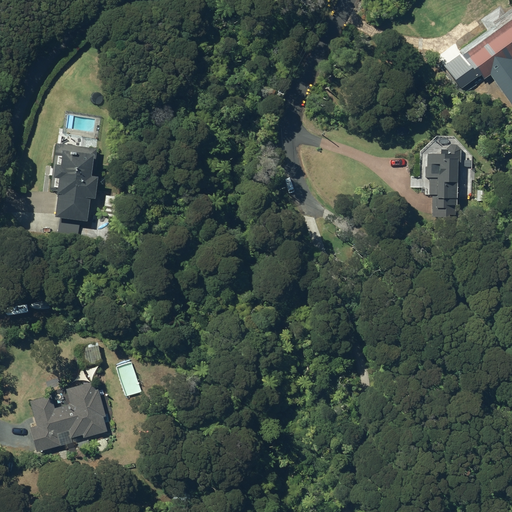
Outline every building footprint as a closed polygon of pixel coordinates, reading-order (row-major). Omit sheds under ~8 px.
[(480,72),(486,80),(511,60),(511,21),(464,57),(477,74),(480,72)] [(432,217),(455,218),(455,206),(458,206),(460,160),(461,160),(462,150),(458,146),(453,146),(450,148),(450,151),(443,151),(443,155),(431,154),(430,167),(428,167),(427,178),(431,178),(430,195),(434,196),(432,217)] [(55,149),(51,182),(50,193),(55,194),(53,218),(80,222),(83,192),(88,192),(90,175),(89,175),(91,153),(87,153),(55,149)] [(112,229),(113,218),(113,197),(102,196),(102,213),(96,213),(96,217),(92,217),(91,228),(112,229)] [(47,301),(25,302),(26,312),(48,311),(47,301)] [(93,344),(75,349),(81,369),(99,364),(93,344)] [(121,379),(104,385),(107,393),(123,387),(121,379)] [(28,428),(34,451),(55,446),(51,433),(67,429),(68,437),(80,434),(80,437),(102,431),(99,417),(101,417),(95,389),(91,390),(89,383),(63,389),(67,404),(50,408),(47,396),(28,401),(34,427),(28,428)]
